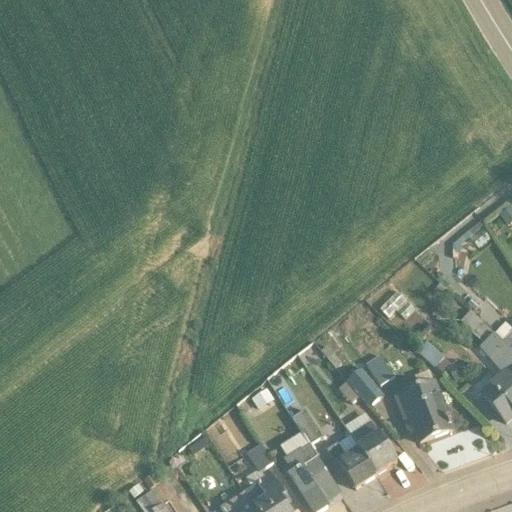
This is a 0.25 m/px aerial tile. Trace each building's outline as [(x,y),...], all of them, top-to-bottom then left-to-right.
[(511,332),(511,333),(504,326),(499,331),(496,327),(493,330),(475,312),(471,316),(511,355),(511,332)] [(511,355),(471,316),(469,315),(459,325),(484,347),(478,351),(502,378),(479,398),(505,429),(511,424),(511,355)] [(426,346),(417,355),(434,370),(435,369),(443,376),(450,367),(426,346)] [(340,366),(326,349),(320,353),(335,371),(340,366)] [(346,384),(368,411),(383,399),(377,391),(394,380),(380,358),(365,368),(365,369),(346,384)] [(428,374),(414,380),(418,391),(394,401),(407,435),(412,434),(417,448),(455,435),(435,384),(432,385),(428,374)] [(359,400),(346,384),(338,392),(351,406),(359,400)] [(249,397),(235,408),(238,413),(252,404),(258,413),(273,403),(265,391),(252,400),(249,397)] [(305,413),(292,421),(308,448),(321,440),(305,413)] [(376,481),(398,467),(378,435),(377,436),(364,417),(343,430),(376,481)] [(323,511),(342,501),(300,436),(280,449),(286,460),(283,462),(291,475),(287,477),(310,511),(323,511)] [(336,446),(326,453),(333,464),(331,465),(343,482),(346,481),(354,495),(376,481),(356,450),(343,457),(336,446)] [(272,466),(260,448),(246,457),(256,473),(245,481),(250,489),(243,494),(253,511),(288,511),(291,510),(267,472),(260,475),(260,474),(272,466)] [(167,511),(163,506),(161,507),(151,493),(135,505),(140,511),(167,511)] [(253,511),(245,499),(223,511),(253,511)]
